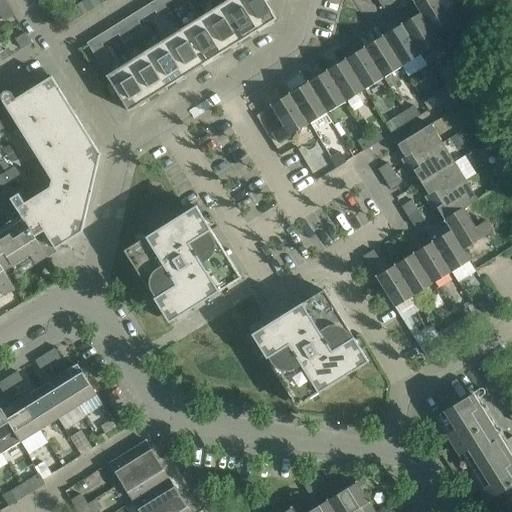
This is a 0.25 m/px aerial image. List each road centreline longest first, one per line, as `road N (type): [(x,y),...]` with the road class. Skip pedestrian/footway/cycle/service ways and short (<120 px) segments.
road 1 (residential): [(388,453),(164,417)]
road 2 (residential): [(121,148),(294,42)]
road 3 (residential): [(121,148),(22,0)]
road 4 (residential): [(41,511),(38,498),(164,417)]
road 5 (residential): [(85,300),(121,148)]
road 6 (residential): [(405,389),(333,258)]
road 7 (residential): [(164,417),(102,313),(85,300)]
road 8 (residential): [(405,389),(511,327)]
